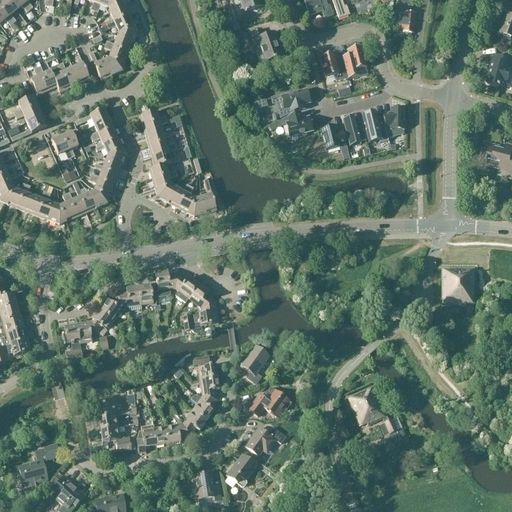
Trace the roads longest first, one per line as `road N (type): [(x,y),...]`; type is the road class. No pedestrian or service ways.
road 1 (residential): [(231,359),(228,427),(202,456),(104,473),(74,452),(49,362)]
road 2 (unclassified): [(353,511),(328,417),(330,396),(410,311),(448,226)]
road 3 (tertiary): [(279,237),(448,226)]
road 4 (residential): [(392,87),(374,42),(347,33),(308,43),(284,0)]
road 5 (residential): [(99,93),(77,36),(69,34),(22,49),(20,81)]
road 6 (tertiary): [(448,226),(454,99)]
